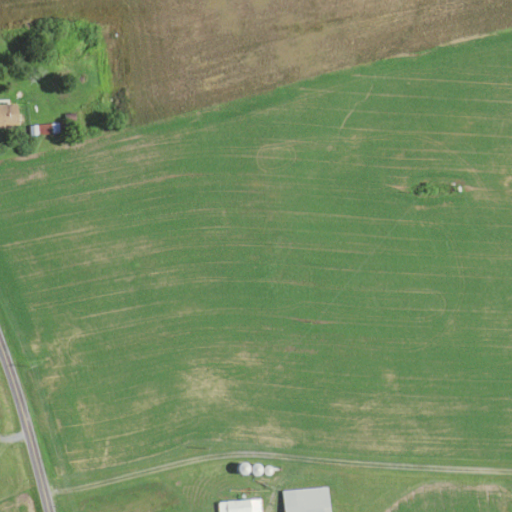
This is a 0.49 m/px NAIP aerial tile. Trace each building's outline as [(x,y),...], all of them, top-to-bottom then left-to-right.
[(15,128),(0,128),(0,105),(15,105),(15,128)] [(74,112),(74,120),(64,121),(63,113),(74,112)] [(28,136),(27,126),(65,122),(66,132),(28,136)] [(239,473),(242,473),(244,471),(246,468),(245,465),(243,462),(241,461),(237,462),(235,464),(234,466),(234,469),(236,472),(239,473)] [(253,475),(250,474),(247,472),(247,468),(248,465),(250,463),(254,463),(256,464),(258,466),(259,469),(258,472),(256,474),(253,475)] [(266,474),(263,473),(261,471),(262,468),(264,465),(267,465),(269,467),(270,470),(270,472),(268,474),(266,474)] [(327,511),(282,511),(281,490),(326,486),(327,511)] [(216,511),(216,501),(259,498),(260,511),(216,511)]
